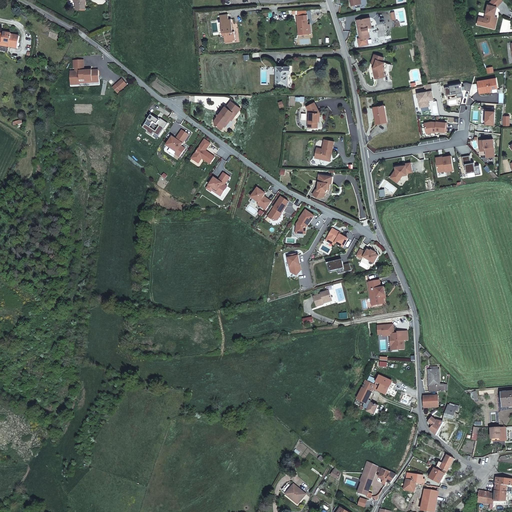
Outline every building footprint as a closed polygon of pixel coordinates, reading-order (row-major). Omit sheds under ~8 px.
[(76,0),(77,2),(76,9),(85,9),(85,0),(76,0)] [(494,22),(495,17),(497,7),(503,1),(502,0),(492,0),(488,4),(485,19),(479,18),(478,25),(490,27),(492,21),(494,22)] [(228,15),(220,15),(223,36),(224,36),(225,43),(233,42),(233,41),(236,40),(235,32),(233,32),(231,19),(229,20),(228,15)] [(307,15),(297,16),(299,35),(308,34),(307,28),(309,27),(309,25),(307,15)] [(372,17),(358,20),(361,38),(361,40),(360,41),(361,46),(370,44),(369,39),(371,36),(371,32),(370,28),(371,27),(373,27),(372,17)] [(0,42),(9,44),(8,47),(17,49),(19,36),(11,35),(11,34),(4,33),(4,34),(1,34),(0,33),(0,42)] [(376,64),(374,68),(373,68),(376,79),(384,77),(382,71),(384,67),(385,63),(383,62),(384,57),(375,54),(372,63),(376,64)] [(76,72),(70,72),(71,85),(81,85),(81,84),(80,80),(86,80),(86,82),(93,81),(93,80),(99,80),(99,70),(92,71),(84,71),(84,70),(84,61),(74,61),(74,69),(76,69),(76,72)] [(290,67),(276,67),(276,85),(288,85),(288,73),(290,73),(290,67)] [(128,86),(122,80),(115,87),(120,93),(128,86)] [(461,87),(460,84),(449,86),(449,87),(444,88),(445,96),(456,94),(456,98),(463,97),(461,90),(461,87)] [(417,93),(420,108),(429,106),(429,102),(428,102),(427,99),(433,98),(432,91),(417,93)] [(233,121),(241,108),(232,102),(227,108),(224,106),(221,110),(222,111),(219,116),(215,121),(217,126),(223,130),(226,126),(224,125),(227,121),(228,122),(230,119),(232,120),(233,121)] [(316,102),(308,107),(311,113),(311,117),(311,122),(310,122),(310,128),(319,128),(320,122),(320,117),(321,117),(321,113),(316,102)] [(377,124),(387,122),(384,106),(374,108),(377,124)] [(486,109),(486,124),(495,125),(496,109),(486,109)] [(182,130),(176,139),(172,137),(167,146),(177,152),(176,154),(180,157),(185,149),(181,146),(189,135),(182,130)] [(494,139),(480,140),(480,150),(482,150),(483,151),(486,151),(487,157),(495,157),(494,139)] [(207,149),(211,144),(205,140),(193,157),(200,162),(202,159),(211,164),(216,157),(206,151),(204,150),(205,148),(207,149)] [(319,148),(317,158),(329,161),(330,156),(332,155),(332,153),(334,154),(336,142),(326,140),(324,149),(319,148)] [(470,155),(462,157),(464,165),(465,165),(467,173),(475,172),(476,175),(481,174),(480,165),(475,166),(474,162),(471,163),(470,155)] [(436,158),(438,173),(446,171),(446,172),(454,170),(451,156),(444,157),(443,157),(436,158)] [(230,177),(224,173),(220,179),(221,180),(220,182),(219,181),(214,178),(207,189),(211,192),(212,190),(214,188),(218,191),(217,192),(222,196),(228,187),(225,185),(230,177)] [(322,198),(326,198),(329,193),(328,192),(329,190),(331,189),(332,184),(334,185),(334,177),(321,176),(320,183),(321,183),(320,191),(318,191),(315,196),(318,198),(322,198)] [(214,188),(212,190),(221,197),(222,196),(217,192),(218,191),(214,188)] [(272,202),(264,197),(266,195),(263,193),(263,192),(258,188),(251,197),(259,203),(258,205),(266,210),(272,202)] [(280,200),(287,206),(290,202),(282,197),(280,200)] [(280,215),(281,213),(282,214),(288,206),(287,206),(280,200),(279,200),(268,217),(275,221),(278,221),(280,217),(280,215)] [(315,216),(306,210),(299,219),(300,220),(297,224),(296,233),(305,234),(306,228),(305,227),(307,225),(308,226),(315,216)] [(343,248),(348,239),(340,235),(338,233),(337,232),(333,229),(328,237),(332,239),(330,243),(334,245),(335,243),(343,248)] [(366,253),(360,250),(356,256),(362,260),(363,258),(374,264),(379,256),(376,255),(377,253),(371,250),(371,252),(368,250),(366,253)] [(302,275),(298,254),(284,257),(286,268),(287,268),(292,277),(302,275)] [(338,261),(329,263),(331,272),(338,270),(344,269),(346,273),(352,271),(350,264),(344,265),(343,262),(338,261)] [(375,300),(376,305),(385,303),(383,296),(385,295),(384,287),(381,288),(380,280),(368,282),(371,300),(375,300)] [(323,303),(332,300),(329,290),(329,291),(328,289),(327,290),(327,291),(320,293),(321,295),(314,297),(317,307),(324,305),(324,304),(323,303)] [(408,340),(408,331),(398,332),(398,333),(394,333),(393,329),(394,329),(393,325),(377,326),(378,335),(383,335),(383,336),(391,336),(392,336),(392,341),(391,341),(392,347),(399,346),(400,350),(405,349),(404,340),(408,340)] [(445,391),(445,385),(440,385),(440,370),(438,370),(438,367),(434,367),(434,370),(431,370),(429,370),(430,392),(445,391)] [(380,376),(375,385),(376,385),(374,389),(387,395),(393,382),(380,376)] [(368,401),(374,389),(376,385),(375,385),(366,381),(357,399),(360,401),(358,405),(360,406),(360,407),(360,408),(360,409),(361,410),(362,410),(363,410),(364,409),(367,410),(367,411),(375,415),(376,413),(378,409),(379,406),(368,401)] [(511,392),(502,393),(503,407),(511,406),(511,392)] [(438,395),(423,396),(424,408),(440,407),(438,395)] [(459,406),(450,404),(450,405),(449,405),(445,417),(453,419),(456,410),(458,411),(459,406)] [(428,413),(425,415),(430,429),(436,436),(444,421),(432,415),(431,416),(428,413)] [(449,421),(444,421),(436,436),(444,441),(447,433),(444,431),(445,429),(447,430),(448,427),(452,429),(453,425),(448,423),(449,421)] [(500,428),(491,429),(492,439),(501,438),(500,428)] [(436,465),(435,468),(445,473),(447,474),(450,468),(454,459),(454,458),(448,455),(442,466),(439,464),(438,466),(436,465)] [(383,480),(382,483),(385,485),(387,482),(391,484),(397,474),(368,461),(364,474),(361,482),(362,482),(358,493),(367,496),(367,497),(371,499),(372,494),(369,492),(376,471),(380,473),(379,478),(383,480)] [(440,483),(445,473),(435,468),(434,467),(432,466),(431,465),(430,467),(434,470),(431,478),(440,483)] [(418,481),(418,482),(418,483),(423,484),(424,476),(416,475),(412,475),(411,479),(418,481)] [(417,485),(418,483),(418,482),(407,480),(405,490),(413,492),(415,484),(417,485)] [(507,492),(507,486),(507,484),(496,483),(496,491),(507,492)] [(287,484),(282,490),(298,504),(306,494),(294,485),(292,487),(287,484)] [(422,510),(435,511),(439,491),(426,489),(422,510)] [(495,493),(480,491),(478,502),(491,504),(490,509),(493,510),(494,504),(504,505),(504,508),(511,506),(511,503),(511,502),(506,502),(506,499),(511,499),(511,494),(506,494),(507,492),(496,491),(495,493)]
